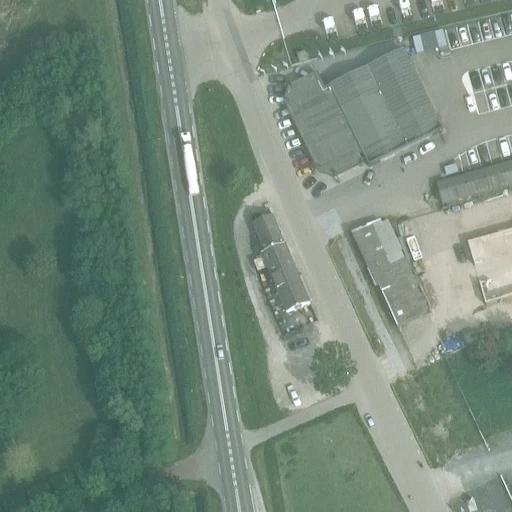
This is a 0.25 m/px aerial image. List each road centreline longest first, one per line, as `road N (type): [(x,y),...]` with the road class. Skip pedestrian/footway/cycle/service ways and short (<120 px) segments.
road 1 (unclassified): [(436,511),(324,280),(226,44)]
road 2 (primary): [(238,511),(168,61)]
